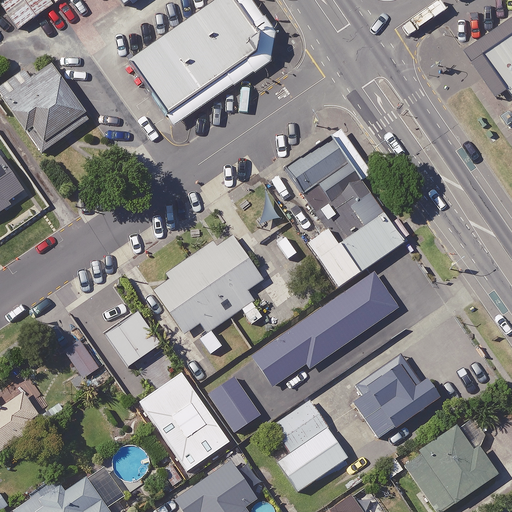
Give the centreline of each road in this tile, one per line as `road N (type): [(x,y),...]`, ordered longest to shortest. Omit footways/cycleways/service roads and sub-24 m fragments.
road 1 (residential): [(358,55),(0,299)]
road 2 (secondary): [(358,55),(511,268)]
